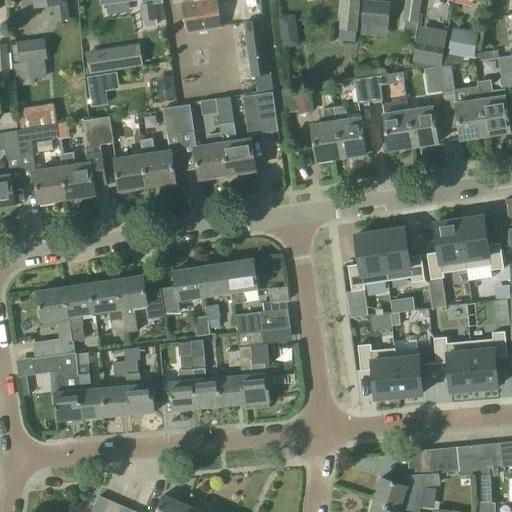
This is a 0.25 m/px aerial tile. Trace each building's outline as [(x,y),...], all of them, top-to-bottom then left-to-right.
[(32,0),(34,8),(53,5),(55,21),(66,20),(63,0),(32,0)] [(189,0),(190,3),(181,4),(186,34),(219,29),(214,0),(189,0)] [(343,0),(340,31),(355,32),(359,2),(343,0)] [(415,41),(421,6),(422,0),(409,0),(403,39),(415,41)] [(387,28),(389,4),(363,1),(361,25),(387,28)] [(139,7),(141,24),(155,22),(153,5),(142,7),(139,7)] [(298,42),(294,14),(280,16),(284,44),(298,42)] [(447,54),(443,53),(441,67),(461,64),(462,57),(473,59),(478,33),(452,28),(447,54)] [(261,29),(245,32),(251,71),(267,69),(261,29)] [(417,38),(413,60),(439,65),(443,43),(417,38)] [(43,40),(16,43),(19,62),(43,60),(46,59),(43,40)] [(112,49),(115,70),(141,66),(138,45),(112,49)] [(6,47),(0,47),(0,83),(9,83),(8,73),(6,47)] [(501,74),(511,73),(509,59),(498,60),(501,74)] [(19,62),(12,63),(14,80),(33,78),(45,77),(43,60),(19,62)] [(437,70),(441,93),(455,91),(451,68),(437,70)] [(441,93),(437,70),(426,72),(430,95),(441,93)] [(366,81),(369,104),(381,102),(379,88),(403,84),(402,76),(366,81)] [(157,80),(160,103),(173,101),(170,78),(157,80)] [(369,104),(366,81),(354,82),(357,106),(369,104)] [(481,112),(484,137),(509,133),(503,93),(491,94),(490,83),(477,85),(478,89),(477,89),(481,112)] [(295,89),(299,113),(311,111),(308,87),(295,89)] [(481,112),(477,89),(453,92),(455,105),(454,105),(460,141),(484,137),(481,112)] [(242,97),(248,136),(262,134),(256,95),(242,97)] [(176,107),(180,133),(193,131),(189,106),(176,107)] [(345,106),(333,108),(340,158),(365,155),(360,119),(347,121),(345,106)] [(166,135),(180,133),(176,107),(162,110),(166,135)] [(315,162),(340,158),(333,108),(321,110),(323,124),(310,126),(315,162)] [(407,112),(413,148),(437,144),(431,108),(407,112)] [(19,130),(55,125),(56,125),(54,111),(17,117),(19,130)] [(413,148),(407,112),(382,116),(387,151),(413,148)] [(112,143),(108,117),(95,119),(95,120),(99,145),(112,143)] [(86,147),(99,145),(95,120),(95,119),(82,121),(86,147)] [(55,127),(57,137),(66,136),(64,123),(56,125),(55,125),(55,127)] [(19,130),(15,131),(19,157),(32,155),(30,141),(57,137),(55,127),(55,125),(19,130)] [(220,134),(227,175),(254,171),(250,139),(235,141),(233,125),(219,127),(220,134)] [(19,157),(15,131),(0,132),(0,149),(5,149),(6,159),(19,157)] [(227,175),(220,134),(207,137),(209,145),(194,147),(199,179),(227,175)] [(141,155),(146,187),(175,183),(170,151),(154,153),(152,139),(139,141),(142,155),(141,155)] [(59,155),(61,168),(66,199),(95,195),(90,163),(74,166),(73,153),(59,155)] [(146,187),(141,155),(114,160),(118,191),(146,187)] [(33,172),(38,203),(66,199),(61,168),(33,172)] [(0,209),(15,207),(10,175),(0,176),(0,209)] [(483,216),(458,220),(466,270),(490,266),(490,271),(503,269),(500,244),(487,246),(483,216)] [(438,252),(426,254),(430,280),(443,278),(443,273),(466,270),(458,220),(434,224),(438,252)] [(404,229),(379,232),(387,282),(410,278),(411,283),(424,281),(420,256),(408,258),(404,229)] [(359,264),(347,266),(351,292),(364,290),(363,285),(387,282),(379,232),(355,236),(359,264)] [(225,264),(230,294),(232,305),(244,303),(243,292),(257,290),(252,260),(225,264)] [(225,264),(200,268),(204,298),(230,294),(225,264)] [(176,288),(160,290),(164,319),(180,317),(178,302),(204,298),(200,268),(173,271),(176,288)] [(121,310),(122,319),(124,334),(137,332),(134,308),(147,306),(149,321),(164,319),(160,290),(145,293),(142,276),(116,280),(119,298),(121,310)] [(119,298),(116,280),(90,284),(94,314),(121,310),(119,298)] [(90,284),(64,288),(69,318),(70,323),(70,324),(72,341),(84,340),(82,326),(81,316),(94,314),(90,284)] [(69,318),(64,288),(37,292),(43,328),(55,326),(70,324),(70,323),(69,318)] [(206,309),(207,318),(208,323),(219,321),(217,308),(206,309)] [(235,316),(237,335),(262,332),(260,313),(235,316)] [(399,314),(391,315),(392,327),(400,326),(399,314)] [(208,323),(207,318),(193,319),(195,338),(210,336),(208,323)] [(110,321),(112,335),(124,334),(122,319),(110,321)] [(240,366),(241,377),(244,406),(268,404),(264,363),(252,364),(251,357),(250,347),(263,346),(262,332),(237,335),(239,351),(240,366)] [(492,340),(469,342),(474,389),(483,388),(483,392),(494,391),(494,387),(497,387),(494,359),(507,358),(504,332),(491,333),(492,340)] [(446,337),(433,339),(435,364),(447,363),(450,392),(453,391),(454,395),(465,394),(465,390),(474,389),(469,342),(446,344),(446,337)] [(33,360),(48,357),(59,355),(59,356),(74,354),(72,341),(57,343),(57,342),(31,346),(33,360)] [(220,408),(218,379),(204,380),(203,370),(205,369),(202,341),(190,342),(192,356),(194,381),(196,410),(220,408)] [(370,345),(357,346),(360,372),(372,370),(374,399),(398,397),(394,353),(393,349),(371,351),(370,345)] [(227,353),(228,367),(240,366),(239,351),(227,353)] [(418,351),(394,353),(398,397),(422,394),(419,365),(418,353),(418,351)] [(418,353),(419,365),(433,364),(432,351),(418,353)] [(81,420),(77,366),(76,354),(74,354),(59,356),(59,355),(48,357),(33,360),(36,376),(53,373),(57,422),(81,420)] [(194,381),(192,356),(179,357),(181,372),(178,372),(179,382),(170,383),(172,412),(196,410),(194,381)] [(125,362),(126,376),(127,387),(128,399),(129,416),(153,414),(151,384),(140,385),(139,375),(138,375),(136,361),(125,362)] [(126,376),(125,362),(112,363),(114,378),(126,376)] [(88,365),(77,366),(81,420),(105,418),(103,389),(91,390),(88,365)] [(218,379),(220,408),(244,406),(241,377),(218,379)] [(103,389),(105,418),(129,416),(128,399),(127,387),(103,389)] [(511,467),(511,443),(501,444),(503,468),(511,467)] [(503,468),(501,444),(489,445),(491,469),(503,468)] [(491,469),(489,445),(477,446),(479,470),(491,469)] [(479,470),(477,446),(465,447),(467,471),(477,470),(479,470)] [(467,471),(465,447),(453,448),(455,472),(467,471)] [(455,472),(453,448),(441,449),(444,473),(455,472)] [(444,473),(441,449),(429,451),(432,474),(435,474),(438,474),(444,473)] [(432,474),(429,451),(418,452),(419,458),(420,475),(422,475),(432,474)] [(420,475),(419,458),(418,452),(407,453),(408,473),(409,476),(420,475)] [(403,486),(407,487),(412,489),(439,487),(438,474),(435,474),(432,474),(422,475),(420,475),(409,476),(406,477),(403,486)] [(373,502),(399,511),(407,487),(403,486),(381,479),(373,502)] [(182,511),(186,506),(164,496),(156,511),(182,511)] [(92,511),(104,511),(109,502),(99,497),(92,511)] [(117,511),(120,506),(109,502),(104,511),(117,511)] [(369,511),(399,511),(373,502),(369,511)]
